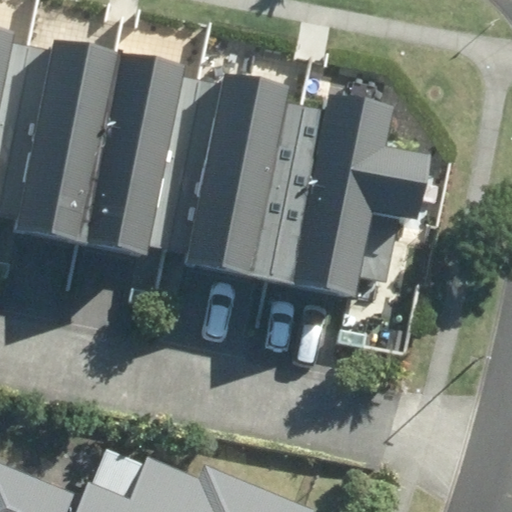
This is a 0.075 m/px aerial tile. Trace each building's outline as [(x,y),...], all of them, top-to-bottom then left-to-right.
[(0,118),(16,35),(0,31),(0,118)] [(58,46),(17,237),(16,242),(137,268),(143,241),(179,72),(58,46)] [(318,97),(225,78),(189,250),(185,272),(278,292),(318,97)] [(381,160),(389,113),(325,103),(293,295),(353,305),(368,218),(418,226),(427,167),(381,160)] [(101,440),(82,486),(0,452),(0,511),(311,511),(202,468),(198,480),(101,440)]
